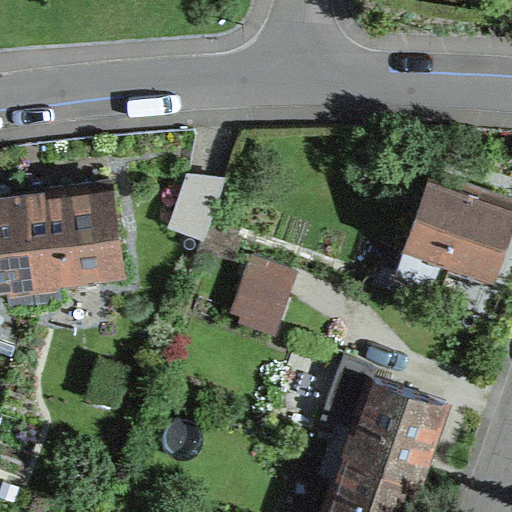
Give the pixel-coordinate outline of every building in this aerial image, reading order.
[(438,285),(448,259),(490,274),(511,211),(511,196),(445,173),(432,168),(396,269),(438,285)] [(187,171),(170,222),(202,233),(223,175),(187,171)] [(21,189),(35,294),(61,291),(59,276),(122,267),(111,177),(39,187),(21,189)] [(10,297),(35,294),(21,189),(0,191),(0,283),(8,282),(10,297)] [(292,265),(254,251),(234,306),(243,310),(241,317),(270,327),(292,265)] [(338,419),(330,443),(419,474),(427,452),(446,399),(373,373),(376,363),(343,351),(321,413),(338,419)] [(406,511),(419,474),(330,443),(321,466),(336,471),(321,511),(406,511)]
